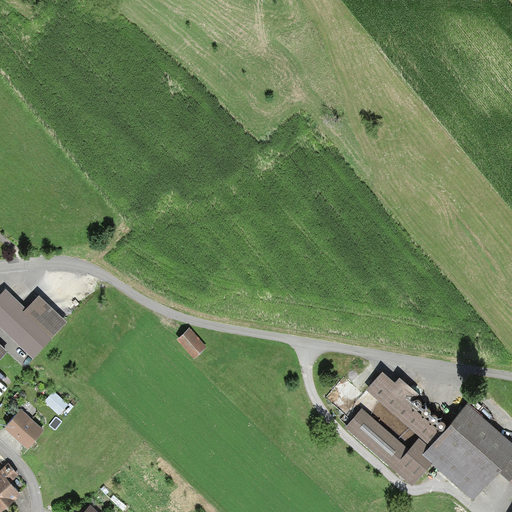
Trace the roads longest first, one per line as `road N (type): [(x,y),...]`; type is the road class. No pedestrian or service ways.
road 1 (unclassified): [(511,378),(223,330),(174,316),(88,270),(0,266)]
road 2 (track): [(474,511),(443,486),(404,489),(343,436),(308,388),(299,341)]
